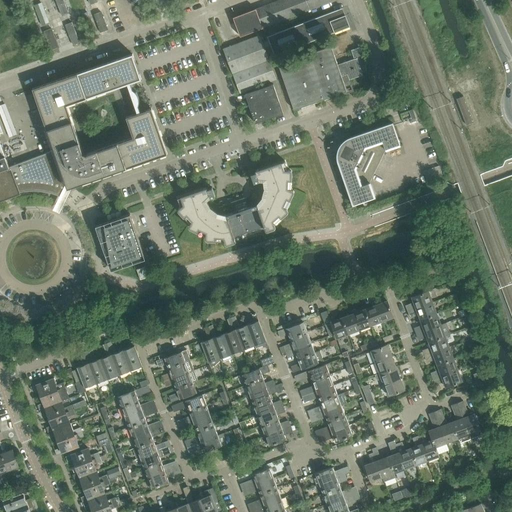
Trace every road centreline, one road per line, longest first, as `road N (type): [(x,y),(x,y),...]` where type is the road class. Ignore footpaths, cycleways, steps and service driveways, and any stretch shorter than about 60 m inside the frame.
road 1 (residential): [(246,140),(387,91),(356,0)]
road 2 (residential): [(60,235),(117,184),(246,140)]
road 3 (residential): [(0,85),(198,13)]
road 4 (residential): [(430,407),(388,282),(362,291)]
road 5 (residential): [(3,377),(132,330),(141,345)]
road 6 (residential): [(141,345),(190,481)]
road 7 (residential): [(310,443),(261,313)]
road 8 (residential): [(246,140),(198,13)]
road 9 (residential): [(261,313),(251,308),(141,345)]
